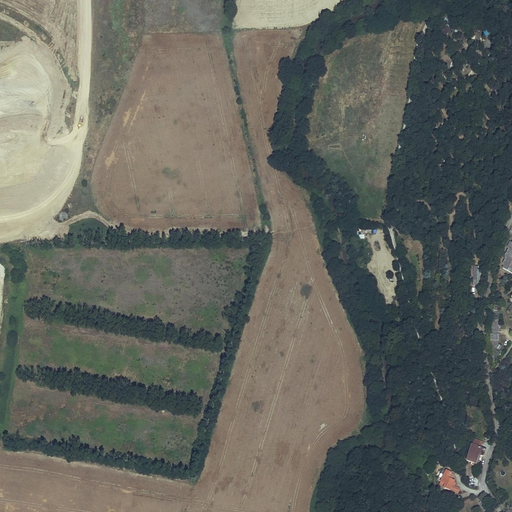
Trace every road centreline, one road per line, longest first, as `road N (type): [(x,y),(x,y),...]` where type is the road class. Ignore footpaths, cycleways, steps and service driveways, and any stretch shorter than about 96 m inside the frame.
road 1 (track): [(485,488),(462,487),(456,471),(457,449),(391,231),(389,203),(422,24),(438,0)]
road 2 (residential): [(511,214),(496,246),(481,326),(494,426),(482,478),(500,511)]
road 3 (track): [(0,240),(45,219),(69,178),(88,88),(78,61)]
